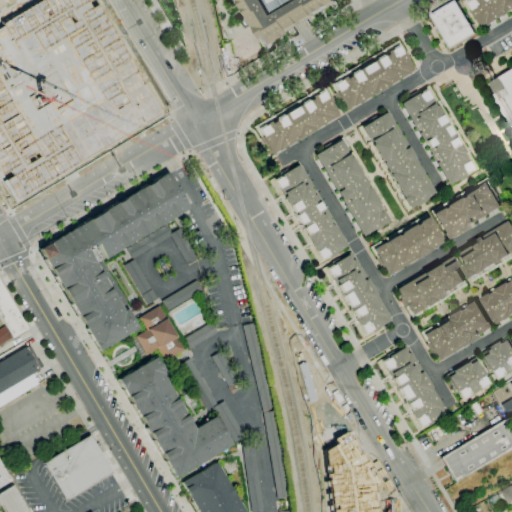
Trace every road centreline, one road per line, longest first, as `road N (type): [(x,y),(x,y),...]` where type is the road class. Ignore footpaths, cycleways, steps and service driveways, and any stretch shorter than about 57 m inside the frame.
road 1 (tertiary): [(431,511),(119,0)]
road 2 (residential): [(164,511),(0,233)]
road 3 (residential): [(300,150),(454,410)]
road 4 (residential): [(511,23),(283,160)]
road 5 (tertiary): [(0,239),(194,123)]
road 6 (tertiary): [(235,96),(399,0)]
